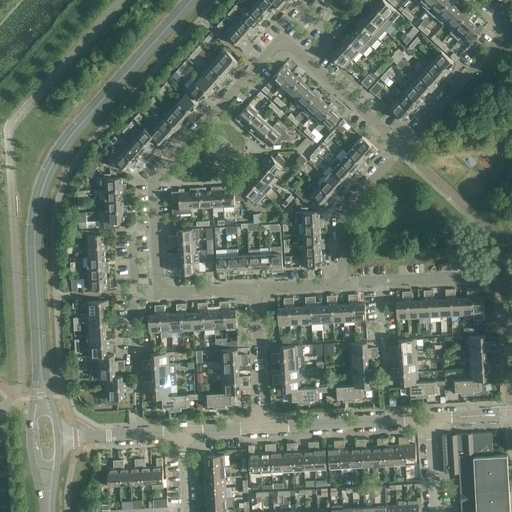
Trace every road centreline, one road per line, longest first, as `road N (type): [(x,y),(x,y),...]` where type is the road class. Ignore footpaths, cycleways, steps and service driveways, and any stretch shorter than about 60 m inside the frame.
road 1 (secondary): [(55,419),(43,369),(37,250),(46,186),(76,134),(196,0)]
road 2 (secondary): [(186,0),(69,130),(43,172),(29,240),(31,417)]
road 3 (residential): [(401,146),(282,42),(156,177),(158,292)]
road 4 (residential): [(262,427),(429,419)]
road 5 (residential): [(401,146),(511,22)]
road 6 (residential): [(344,283),(340,217),(401,146)]
road 7 (residential): [(262,427),(258,288)]
road 8 (residential): [(57,439),(184,432)]
